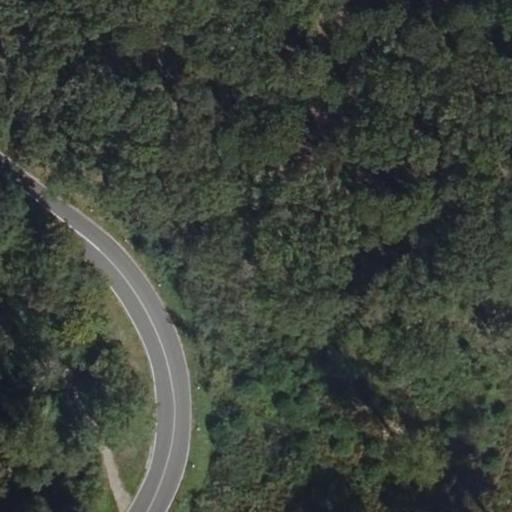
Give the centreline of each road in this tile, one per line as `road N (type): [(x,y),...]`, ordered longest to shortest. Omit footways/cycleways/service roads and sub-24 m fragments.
road 1 (secondary): [(153,511),(180,432),(163,325),(125,260),(0,170)]
road 2 (track): [(123,511),(88,404),(0,257)]
